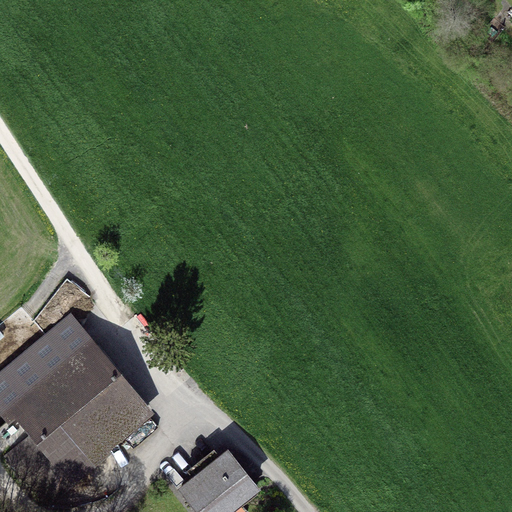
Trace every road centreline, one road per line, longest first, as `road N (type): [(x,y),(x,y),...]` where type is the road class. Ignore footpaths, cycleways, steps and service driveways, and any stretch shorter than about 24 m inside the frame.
road 1 (track): [(143,334),(0,113)]
road 2 (track): [(301,511),(143,334)]
